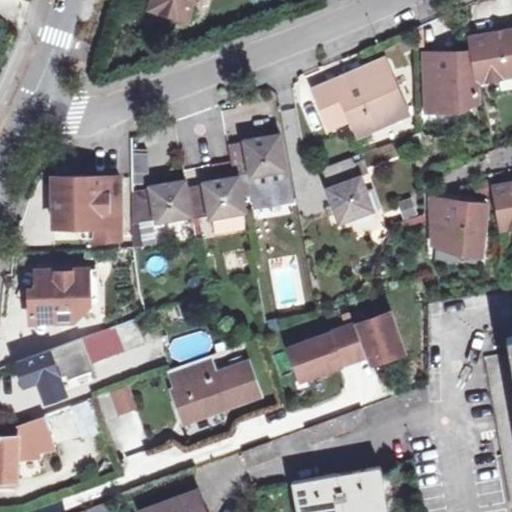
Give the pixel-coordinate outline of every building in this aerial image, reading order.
[(153,0),(151,9),(186,19),(191,0),(153,0)] [(486,41),(484,33),(469,36),(472,50),(474,62),(473,80),(511,72),(511,27),(492,32),(494,40),(486,41)] [(474,101),(473,80),(474,62),(472,50),(451,51),(451,59),(443,59),(443,51),(421,52),(423,109),(441,109),(441,102),(474,101)] [(320,90),(325,104),(342,98),(345,107),(355,133),(391,120),(403,101),(390,64),(320,90)] [(328,113),(345,107),(342,98),(325,104),(328,113)] [(403,101),(391,120),(408,114),(403,101)] [(228,142),(233,176),(239,175),(242,195),(251,194),(253,205),(289,199),(279,132),(252,137),(252,140),(242,142),(242,139),(228,142)] [(334,194),(327,197),(336,223),(372,209),(359,173),(356,174),(352,162),(350,156),(321,167),(326,185),(331,183),(334,194)] [(356,174),(359,173),(368,170),(364,158),(352,162),(356,174)] [(118,177),(77,176),(53,175),(52,224),(92,226),(91,238),(119,239),(118,177)] [(239,175),(233,176),(210,179),(211,183),(203,185),(203,183),(188,184),(193,217),(193,220),(207,218),(207,220),(212,219),(214,234),(244,230),(241,215),(245,214),(242,195),(239,175)] [(154,224),(193,217),(188,184),(187,178),(157,183),(157,187),(150,188),(150,186),(131,189),(131,225),(153,222),(154,224)] [(511,186),(509,187),(508,181),(492,184),(499,223),(500,227),(511,224),(511,186)] [(331,183),(326,185),(324,186),(327,197),(334,194),(331,183)] [(398,201),(403,219),(419,215),(414,197),(398,201)] [(451,206),(451,200),(431,197),(432,241),(460,245),(460,251),(480,254),(486,204),(460,201),(460,208),(451,206)] [(87,268),(35,267),(35,292),(27,292),(27,304),(50,305),(49,317),(70,318),(86,302),(87,268)] [(50,305),(27,304),(27,317),(49,317),(50,305)] [(167,307),(145,315),(149,324),(170,316),(167,307)] [(288,349),(299,379),(353,360),(367,355),(371,364),(400,354),(387,314),(288,349)] [(108,328),(16,361),(23,384),(36,380),(44,403),(66,395),(59,375),(64,374),(66,380),(93,371),(91,365),(118,356),(108,328)] [(511,352),(484,357),(508,502),(511,501),(511,352)] [(215,375),(208,356),(166,371),(172,390),(169,391),(181,423),(255,397),(244,366),(215,375)] [(433,384),(398,396),(404,413),(432,403),(433,384)] [(125,387),(107,393),(115,415),(133,409),(125,387)] [(80,437),(97,433),(89,402),(72,406),(80,437)] [(68,406),(0,430),(0,478),(15,479),(16,458),(40,450),(38,445),(53,440),(52,438),(76,430),(68,406)] [(356,410),(299,430),(305,447),(361,427),(356,410)] [(265,442),(236,452),(242,470),(270,460),(265,442)] [(156,467),(151,450),(121,458),(126,475),(156,467)] [(332,478),(339,511),(385,511),(376,468),(349,475),(332,478)] [(296,511),(339,511),(332,478),(292,487),(296,511)] [(137,511),(208,511),(200,489),(137,511)]
